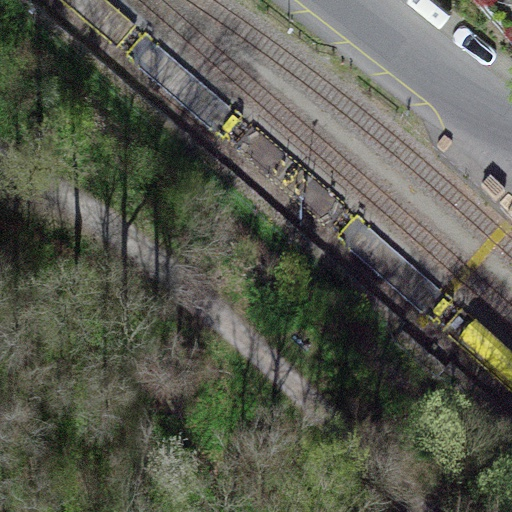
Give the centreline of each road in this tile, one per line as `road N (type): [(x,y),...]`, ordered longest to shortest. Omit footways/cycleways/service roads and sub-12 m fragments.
road 1 (track): [(419,511),(274,360),(45,172),(0,157)]
road 2 (residential): [(292,0),(511,166)]
